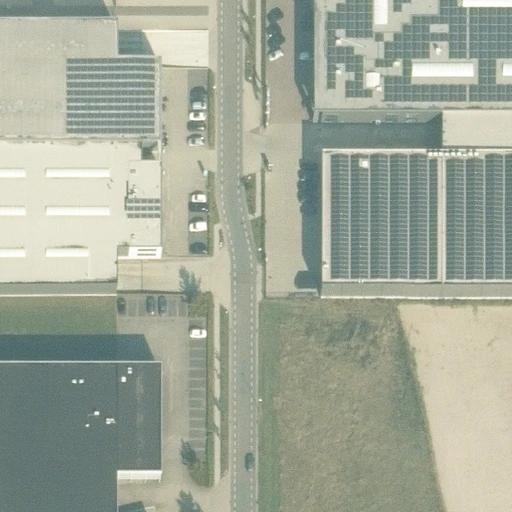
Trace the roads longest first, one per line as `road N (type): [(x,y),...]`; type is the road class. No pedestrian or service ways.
road 1 (unclassified): [(243,511),(243,272),(230,197),(229,0)]
road 2 (unknown): [(230,136),(511,134)]
road 3 (unknown): [(243,510),(168,502),(156,493),(153,317)]
